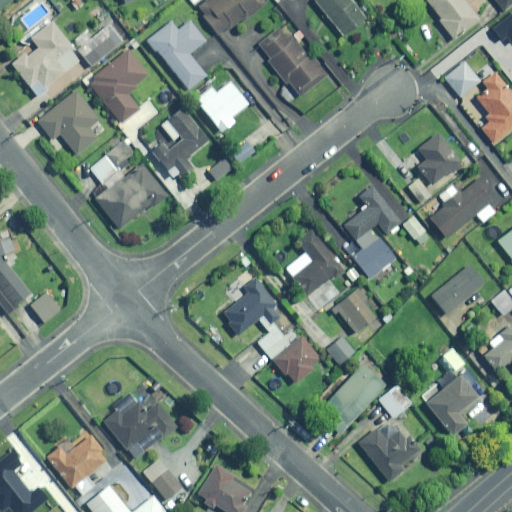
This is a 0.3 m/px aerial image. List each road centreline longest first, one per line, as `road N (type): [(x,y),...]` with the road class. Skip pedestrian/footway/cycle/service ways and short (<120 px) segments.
road 1 (residential): [(126,301),(392,89)]
road 2 (residential): [(353,511),(126,301)]
road 3 (residential): [(126,301),(0,140)]
road 4 (residential): [(0,403),(126,301)]
